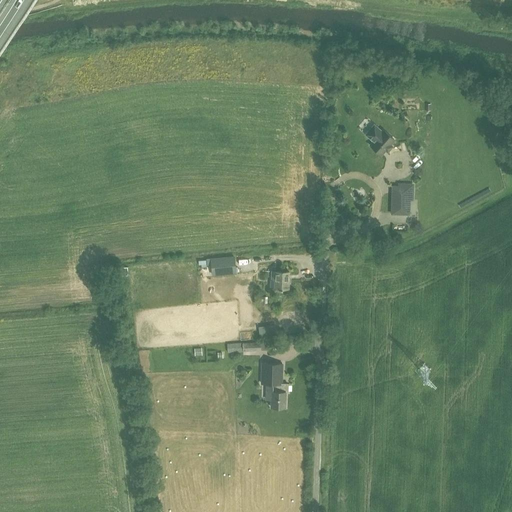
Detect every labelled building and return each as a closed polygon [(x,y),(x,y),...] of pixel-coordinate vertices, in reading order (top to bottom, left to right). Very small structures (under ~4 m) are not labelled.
[(369,135),(370,136),(369,137),(374,141),(371,145),(381,154),(394,139),(384,130),(382,132),(377,128),(375,127),(373,127),(372,128),(369,131),(369,133),(369,135)] [(407,187),(393,186),(392,213),(409,214),(409,206),(405,206),(405,200),(407,200),(407,187)] [(212,276),(236,273),(235,257),(235,256),(210,258),(211,265),(212,276)] [(128,276),(127,268),(118,270),(119,277),(128,276)] [(271,279),(277,279),(276,288),(280,288),(280,290),(282,290),(282,288),(289,289),(289,272),(275,271),(272,271),(271,279)] [(277,325),(258,326),(259,336),(278,334),(277,325)] [(243,351),(261,350),(261,342),(243,343),(243,351)] [(285,407),(286,391),(281,391),(281,384),(282,384),(282,364),(263,363),(262,383),(276,384),(276,391),(272,391),(271,407),(285,407)]
